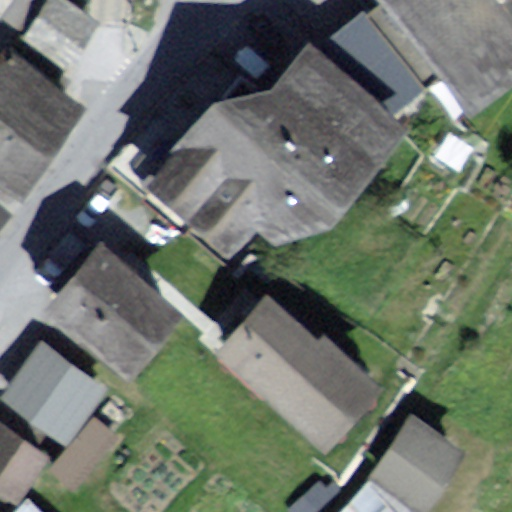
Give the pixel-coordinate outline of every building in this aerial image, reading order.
[(86,22),(49,0),(47,0),(16,51),(55,74),(86,22)] [(511,0),(381,0),(469,109),(511,75),(511,0)] [(229,82),(140,187),(226,257),(252,226),(278,245),(333,229),(412,132),(308,45),(256,106),(229,82)] [(84,107),(8,59),(0,71),(0,183),(25,199),(84,107)] [(44,309),(128,382),(184,318),(100,245),(44,309)] [(329,454),(384,390),(270,292),(214,357),(329,454)] [(42,346),(0,397),(0,404),(61,453),(106,397),(42,346)] [(434,511),(465,459),(409,426),(371,489),(409,511),(434,511)] [(0,427),(0,504),(9,511),(46,462),(0,427)] [(400,511),(371,489),(353,511),(400,511)]
